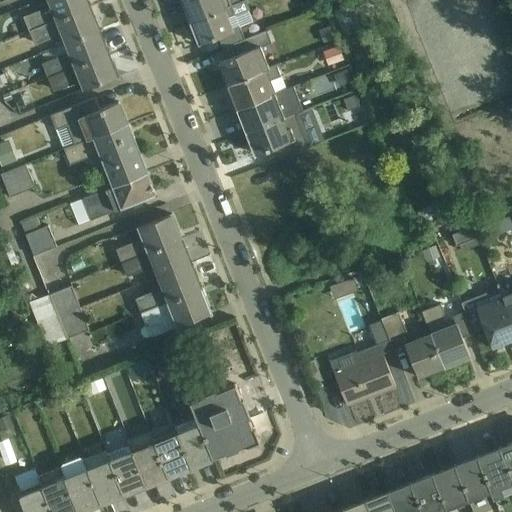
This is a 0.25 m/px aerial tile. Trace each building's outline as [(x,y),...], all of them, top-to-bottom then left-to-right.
[(24,16),(29,29),(92,5),(89,0),(47,0),(49,6),(24,16)] [(177,0),(182,11),(211,0),(177,0)] [(194,42),(230,29),(218,0),(211,0),(182,11),(194,42)] [(64,44),(101,29),(92,5),(29,29),(35,45),(59,36),(61,41),(63,40),(64,44)] [(42,63),(49,79),(111,52),(101,29),(64,44),(53,48),(56,57),(42,63)] [(338,43),(322,48),(327,64),(343,58),(338,43)] [(213,62),(222,84),(261,69),(252,46),(213,62)] [(83,90),(120,76),(111,52),(49,79),(54,92),(79,82),(83,90)] [(231,108),(271,92),(261,69),(222,84),(231,108)] [(0,86),(9,84),(4,70),(0,71),(0,86)] [(339,97),(349,124),(363,118),(352,91),(339,97)] [(231,108),(241,132),(280,116),(271,92),(231,108)] [(57,129),(65,149),(130,123),(121,101),(100,110),(95,98),(52,115),(58,128),(57,129)] [(250,155),(290,140),(280,116),(241,132),(250,155)] [(102,162),(139,148),(130,123),(65,149),(71,164),(99,153),(102,162)] [(102,162),(112,186),(149,172),(139,148),(102,162)] [(13,153),(0,158),(0,161),(4,171),(18,165),(13,153)] [(26,164),(2,174),(11,196),(35,187),(26,164)] [(122,210),(158,195),(149,172),(112,186),(70,203),(78,224),(121,208),(122,210)] [(116,249),(122,264),(184,238),(173,212),(171,213),(172,214),(139,227),(138,225),(137,226),(141,239),(116,249)] [(37,216),(21,223),(35,255),(57,246),(49,225),(39,229),(37,225),(41,224),(37,216)] [(450,233),(455,246),(477,238),(473,225),(450,233)] [(157,278),(193,263),(184,238),(122,264),(127,277),(152,267),(157,278)] [(136,299),(141,312),(203,287),(193,263),(157,278),(161,288),(136,299)] [(334,298),(357,290),(352,277),(329,285),(334,298)] [(71,284),(50,295),(59,318),(81,309),(71,284)] [(210,316),(214,314),(203,287),(141,312),(152,338),(177,327),(177,328),(180,327),(179,326),(210,314),(210,316)] [(511,328),(511,290),(499,295),(511,328)] [(50,295),(30,303),(48,347),(68,339),(59,318),(50,295)] [(511,339),(511,328),(499,295),(472,305),(488,348),(511,339)] [(81,309),(59,318),(68,339),(89,331),(81,309)] [(443,367),(467,356),(452,321),(428,331),(443,367)] [(443,367),(428,331),(400,343),(415,378),(443,367)] [(218,340),(206,345),(211,357),(223,352),(218,340)] [(342,403),(393,383),(377,342),(326,362),(342,403)] [(166,350),(151,356),(157,371),(172,365),(166,350)] [(212,458),(257,440),(236,385),(217,392),(216,390),(203,395),(204,398),(190,403),(212,458)] [(10,414),(0,417),(0,432),(0,433),(14,427),(10,414)] [(191,469),(214,461),(196,417),(174,426),(191,469)] [(191,469),(174,426),(173,423),(150,432),(169,478),(191,469)] [(147,487),(169,478),(150,432),(128,440),(130,444),(147,487)] [(511,481),(511,438),(493,446),(508,483),(511,481)] [(147,487),(130,444),(107,453),(124,496),(147,487)] [(487,491),(508,483),(493,446),(472,455),(487,491)] [(102,505),(124,496),(107,453),(105,449),(87,456),(92,467),(88,469),(102,505)] [(487,491),(472,455),(449,464),(464,501),(487,491)] [(78,511),(82,511),(102,505),(88,469),(83,458),(80,456),(63,462),(60,467),(78,511)] [(442,509),(464,501),(449,464),(427,472),(442,509)] [(78,511),(60,467),(38,475),(52,511),(78,511)] [(24,511),(52,511),(38,475),(35,468),(15,476),(18,485),(13,487),(9,475),(1,478),(3,483),(14,511),(23,508),(24,511)] [(435,511),(442,509),(427,472),(404,482),(415,511),(435,511)] [(389,511),(415,511),(404,482),(381,491),(389,511)] [(0,511),(13,511),(14,511),(3,483),(0,483),(0,511)] [(389,511),(381,491),(359,500),(364,511),(389,511)] [(337,511),(364,511),(359,500),(336,509),(337,511)]
